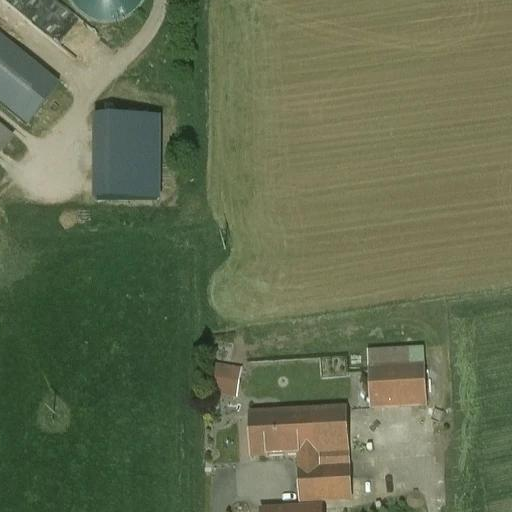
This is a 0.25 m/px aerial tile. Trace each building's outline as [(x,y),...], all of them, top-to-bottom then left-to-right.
[(139,11),(145,0),(68,0),(76,12),(87,20),(101,24),(114,24),(128,20),(139,11)] [(58,89),(0,41),(0,105),(26,127),(58,89)] [(161,118),(94,119),(94,202),(161,202),(161,118)] [(0,131),(0,155),(12,141),(0,131)] [(427,407),(424,354),(369,356),(372,410),(427,407)] [(347,412),(316,413),(318,456),(350,454),(347,412)] [(318,456),(316,413),(250,417),(252,459),(299,457),(318,456)] [(352,502),(350,454),(318,456),(299,457),(301,505),(352,502)]
